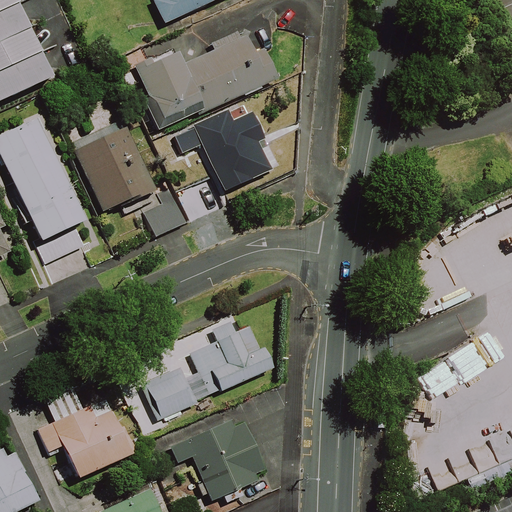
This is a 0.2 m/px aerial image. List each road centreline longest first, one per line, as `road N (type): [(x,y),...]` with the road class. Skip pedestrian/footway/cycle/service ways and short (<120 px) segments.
road 1 (residential): [(0,364),(256,252),(346,257)]
road 2 (secondary): [(346,257),(335,511)]
road 3 (residential): [(354,207),(329,192),(320,173),(335,0)]
road 4 (secondary): [(394,0),(354,207)]
